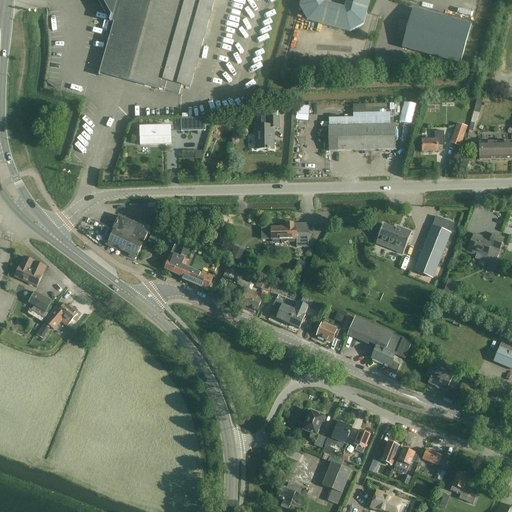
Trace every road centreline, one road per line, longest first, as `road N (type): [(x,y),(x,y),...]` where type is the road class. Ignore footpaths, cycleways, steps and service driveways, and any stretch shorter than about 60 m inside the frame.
road 1 (unclassified): [(51,235),(93,199),(111,194),(511,184)]
road 2 (tertiary): [(511,439),(177,291),(157,291),(140,303)]
road 3 (residential): [(229,448),(260,441),(285,393),(317,384),(511,463)]
road 4 (tertiary): [(229,448),(206,377),(140,303)]
